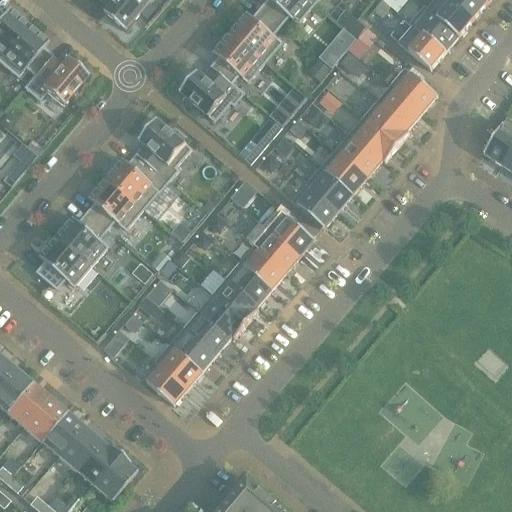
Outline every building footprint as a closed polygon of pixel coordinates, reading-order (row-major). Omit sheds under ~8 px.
[(101,0),(100,2),(101,3),(102,2),(110,8),(109,9),(109,10),(106,14),(105,14),(104,15),(126,34),(127,32),(126,32),(141,15),(149,5),(150,5),(151,4),(151,3),(153,0),(101,0)] [(262,10),(260,11),(281,29),(289,19),(298,27),(299,26),(315,7),(305,0),(266,0),(268,2),(269,3),(263,11),(262,10)] [(426,12),(459,40),(459,39),(466,31),(471,26),(473,24),(446,1),(445,0),(436,0),(427,11),(426,12)] [(445,0),(446,1),(473,24),(480,15),(485,10),(487,7),(478,0),(445,0)] [(382,2),(373,13),(381,20),(390,9),(382,2)] [(149,5),(141,15),(148,21),(157,11),(150,5),(149,5)] [(412,29),(445,57),(445,56),(446,55),(448,52),(449,52),(452,48),(458,41),(459,40),(426,12),(427,11),(424,8),(409,27),(412,29)] [(0,60),(28,28),(16,18),(12,15),(8,11),(3,17),(2,16),(1,17),(0,16),(0,60)] [(230,36),(265,66),(281,47),(282,46),(273,38),(281,29),(260,11),(260,12),(261,13),(254,21),(253,20),(247,15),(246,17),(243,20),(239,24),(230,36)] [(358,22),(350,32),(359,39),(367,30),(358,22)] [(28,28),(0,60),(0,65),(16,79),(17,81),(25,71),(34,79),(52,58),(51,58),(50,59),(42,52),(43,51),(48,45),(46,44),(43,41),(39,37),(39,38),(28,28)] [(398,46),(431,74),(432,72),(438,64),(439,64),(443,59),(445,57),(412,29),(398,46)] [(359,39),(348,53),(359,62),(378,39),(372,34),(367,30),(359,39)] [(211,70),(210,70),(243,98),(244,97),(232,86),(239,78),(248,86),(250,84),(249,84),(265,66),(230,36),(220,47),(220,46),(217,51),(214,54),(213,55),(219,60),(218,61),(219,62),(213,69),(212,68),(211,69),(210,70),(211,70)] [(334,46),(322,61),(332,70),(345,54),(334,46)] [(349,55),(341,66),(358,80),(367,70),(349,55)] [(52,59),(52,58),(34,79),(24,91),(35,101),(43,92),(62,109),(63,107),(86,80),(87,79),(66,61),(65,62),(61,67),(60,66),(60,67),(52,61),(53,60),(52,59)] [(319,62),(309,74),(321,84),(330,72),(319,62)] [(234,109),(243,98),(210,70),(210,71),(211,72),(205,79),(203,78),(203,79),(198,75),(199,75),(197,74),(179,95),(180,96),(181,96),(208,119),(209,120),(215,125),(231,106),(234,109)] [(395,93),(422,116),(438,99),(405,71),(390,88),(395,93)] [(339,74),(330,84),(342,93),(350,83),(339,74)] [(382,108),(409,132),(422,116),(395,93),(382,108)] [(328,94),(319,105),(330,115),(340,103),(328,94)] [(362,121),(397,150),(410,136),(407,134),(409,132),(382,108),(377,104),(362,121)] [(281,109),(272,119),(282,128),(291,117),(281,109)] [(314,109),(305,119),(316,128),(324,118),(314,109)] [(4,115),(0,119),(0,125),(8,133),(15,125),(4,115)] [(269,121),(238,157),(251,167),(281,131),(269,121)] [(348,137),(381,165),(383,163),(385,165),(397,150),(362,121),(348,137)] [(511,123),(507,121),(484,157),(503,169),(511,154),(511,123)] [(137,157),(136,157),(169,185),(179,173),(176,171),(192,152),(186,147),(185,146),(158,123),(157,122),(138,143),(140,144),(144,148),(145,149),(139,157),(138,156),(137,157)] [(297,123),(289,132),(296,138),(303,129),(297,123)] [(334,154),(367,182),(381,165),(348,137),(334,154)] [(283,140),(275,151),(286,160),(294,149),(283,140)] [(33,141),(26,150),(36,159),(44,150),(33,141)] [(320,170),(353,198),(367,182),(334,154),(320,170)] [(511,154),(503,169),(511,174),(511,154)] [(116,170),(106,181),(136,207),(144,214),(155,224),(181,195),(169,185),(136,157),(136,158),(137,159),(130,167),(129,166),(123,161),(122,163),(119,166),(115,170),(116,170)] [(270,158),(261,168),(267,173),(274,173),(280,166),(270,158)] [(306,187),(339,215),(353,198),(320,170),(306,187)] [(13,171),(3,184),(11,191),(21,178),(13,171)] [(95,206),(87,216),(107,233),(115,224),(119,227),(127,234),(144,214),(135,207),(106,181),(96,193),(96,192),(93,197),(90,200),(89,201),(95,206)] [(244,185),(231,200),(243,211),(257,195),(244,185)] [(292,204),(324,231),(325,231),(339,215),(306,187),(292,204)] [(209,202),(201,210),(208,217),(216,208),(209,202)] [(229,204),(220,214),(227,220),(235,210),(229,204)] [(268,231),(301,259),(315,243),(314,242),(282,215),(268,231)] [(56,240),(92,270),(107,251),(108,251),(109,250),(99,242),(107,233),(87,216),(79,225),(73,220),(72,221),(69,224),(66,229),(56,240)] [(217,218),(209,228),(215,234),(222,233),(227,227),(217,218)] [(180,226),(171,236),(181,245),(190,235),(180,226)] [(254,248),(287,276),(301,259),(268,231),(254,248)] [(203,236),(195,245),(202,251),(208,250),(213,244),(203,236)] [(76,289),(92,270),(56,240),(47,251),(46,251),(43,255),(43,256),(40,259),(39,260),(45,265),(45,266),(46,266),(39,274),(38,273),(37,275),(57,292),(65,282),(75,290),(76,289)] [(240,265),(273,292),(287,276),(254,248),(240,265)] [(179,252),(171,262),(182,270),(190,261),(179,252)] [(162,254),(150,267),(159,275),(171,261),(162,254)] [(170,262),(160,274),(167,281),(178,269),(170,262)] [(226,281),(258,309),(273,292),(240,265),(226,281)] [(140,266),(132,276),(145,287),(153,276),(140,266)] [(212,298),(247,328),(259,313),(257,311),(258,309),(226,281),(212,298)] [(160,283),(146,300),(155,307),(159,310),(173,294),(160,283)] [(198,314),(230,342),(232,340),(235,342),(247,328),(212,298),(198,314)] [(146,300),(139,308),(148,315),(155,307),(146,300)] [(184,331),(216,359),(230,342),(198,314),(184,331)] [(133,317),(124,328),(135,336),(144,326),(133,317)] [(169,348),(202,375),(216,359),(184,331),(169,348)] [(119,333),(103,354),(113,362),(130,342),(119,333)] [(161,369),(188,392),(202,375),(169,348),(155,364),(161,369)] [(0,359),(0,386),(13,371),(0,359)] [(174,409),(188,392),(161,369),(147,385),(174,409)] [(13,371),(0,386),(0,411),(5,416),(31,386),(13,371)] [(31,386),(5,416),(23,431),(48,400),(31,386)] [(48,400),(23,431),(40,445),(66,415),(48,400)] [(66,415),(40,445),(58,460),(83,430),(66,415)] [(83,430),(58,460),(76,476),(101,445),(83,430)] [(101,445),(76,476),(93,490),(120,458),(110,449),(108,451),(101,445)] [(120,458),(93,490),(110,505),(136,475),(127,467),(129,466),(120,458)] [(0,470),(0,482),(5,487),(12,479),(1,469),(0,470)] [(5,487),(16,496),(23,488),(12,479),(5,487)] [(283,511),(270,501),(272,500),(270,498),(269,500),(247,482),(221,511),(283,511)] [(0,495),(0,509),(2,511),(10,504),(0,495)] [(29,507),(34,511),(43,511),(47,508),(36,499),(29,507)]
